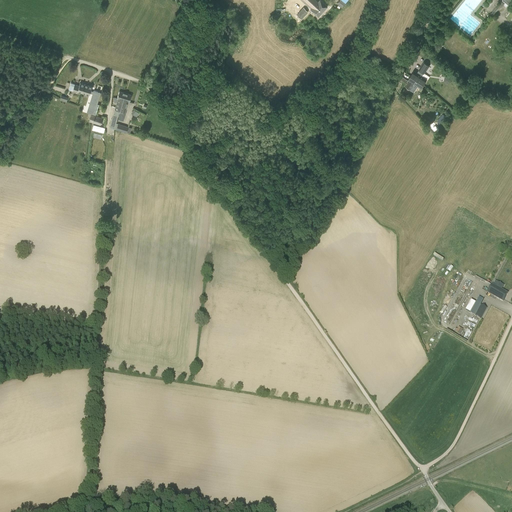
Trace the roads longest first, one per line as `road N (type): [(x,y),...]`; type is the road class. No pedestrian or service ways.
road 1 (unclassified): [(68,57),(148,88),(422,469)]
road 2 (track): [(262,511),(176,496),(104,496),(49,511)]
road 3 (unclassified): [(511,320),(459,435),(422,469)]
